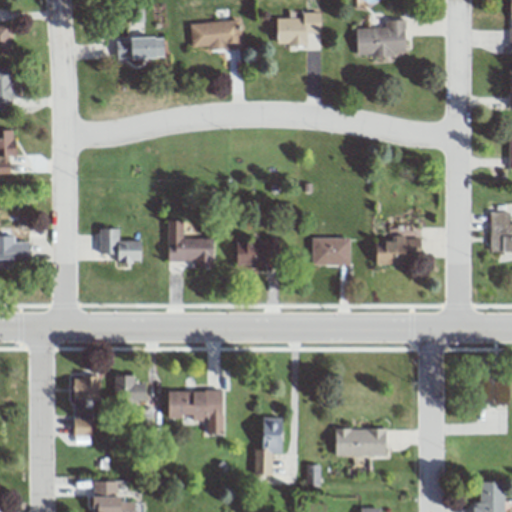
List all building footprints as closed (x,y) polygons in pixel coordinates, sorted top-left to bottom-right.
[(276,14),(276,45),(307,45),(306,32),(320,32),(320,14),(276,14)] [(190,22),(190,47),(207,46),(217,51),(240,47),(239,18),(190,22)] [(356,28),(356,57),(405,56),(405,20),(384,20),(384,27),(356,28)] [(0,25),(7,24),(10,50),(0,51),(0,25)] [(115,40),(116,59),(130,59),(162,58),(162,35),(131,37),(115,40)] [(0,67),(9,67),(10,79),(13,80),(14,84),(16,100),(11,106),(0,107),(0,67)] [(9,157),(15,157),(14,130),(0,130),(0,173),(9,173),(9,157)] [(490,253),(511,252),(511,212),(490,212),(490,253)] [(213,268),(213,238),(183,238),(183,221),(166,221),(166,261),(194,261),(194,268),(213,268)] [(99,254),(117,254),(117,263),(142,263),(142,240),(119,240),(119,229),(99,229),(99,254)] [(350,238),(311,238),(311,265),(350,265),(350,238)] [(377,264),(419,265),(419,239),(378,238),(377,264)] [(278,258),(278,241),(236,241),(236,266),(268,266),(268,258),(278,258)] [(0,268),(15,268),(15,262),(29,262),(29,242),(12,242),(12,247),(0,247),(0,268)] [(91,435),(92,399),(99,400),(99,376),(73,375),(72,435),(91,435)] [(113,416),(133,416),(134,431),(153,431),(153,407),(145,407),(145,385),(134,385),(134,375),(113,375),(113,416)] [(509,375),(476,375),(476,404),(509,404),(509,375)] [(222,417),(222,390),(167,390),(167,417),(222,417)] [(271,474),(271,452),(283,452),(284,417),(262,417),(262,449),(252,449),(252,474),(271,474)] [(386,428),(334,428),(334,455),(386,455),(386,428)] [(92,511),(135,511),(135,496),(124,496),(123,481),(92,481),(92,511)] [(503,511),(503,481),(479,481),(479,502),(472,502),(472,511),(503,511)]
